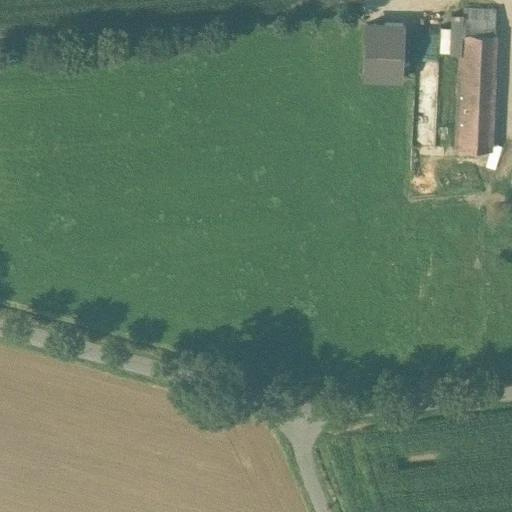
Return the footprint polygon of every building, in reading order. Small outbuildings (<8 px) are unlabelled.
[(371,78),(416,78),(417,19),(372,19),(371,78)] [(494,21),(463,20),(462,43),(493,45),(494,22),(494,21)] [(493,45),(462,43),(460,93),(491,95),(493,45)] [(491,95),(460,93),(459,107),(490,109),(491,95)] [(490,109),(459,107),(457,150),(488,151),(490,109)]
